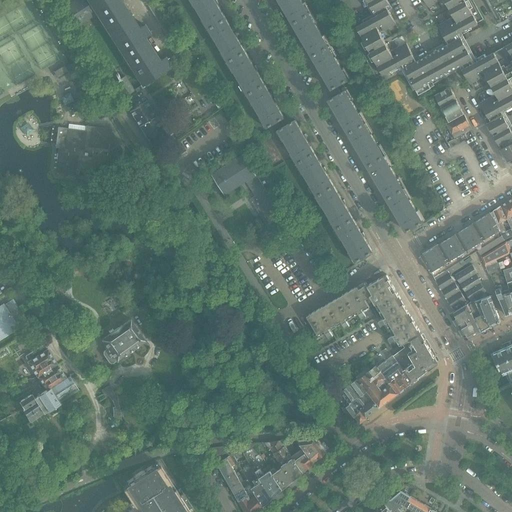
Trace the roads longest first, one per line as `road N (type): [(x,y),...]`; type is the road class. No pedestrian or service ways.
road 1 (residential): [(396,253),(280,324),(190,183),(149,154),(122,109)]
road 2 (unclassified): [(396,253),(247,0)]
road 3 (tertiary): [(334,511),(384,474),(410,466),(451,471)]
